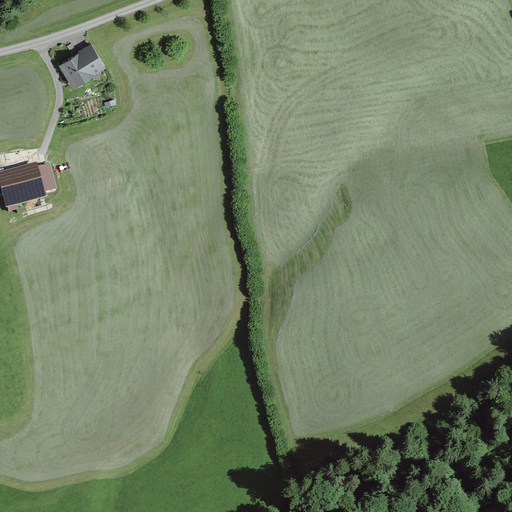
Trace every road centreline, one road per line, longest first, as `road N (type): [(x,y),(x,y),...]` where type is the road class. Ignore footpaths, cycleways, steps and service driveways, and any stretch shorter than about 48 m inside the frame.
road 1 (unclassified): [(158,0),(0,52)]
road 2 (track): [(0,162),(40,151),(51,131),(58,95),(39,41)]
